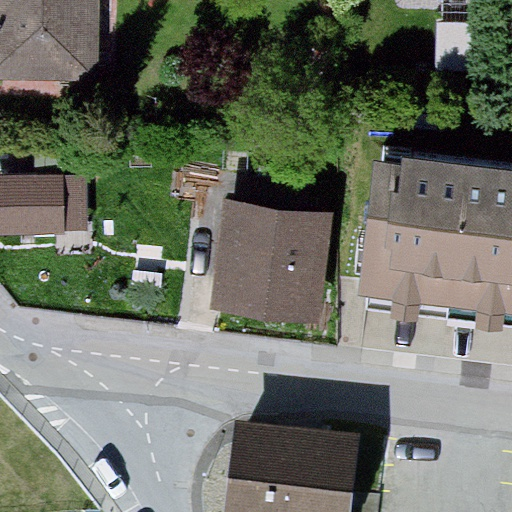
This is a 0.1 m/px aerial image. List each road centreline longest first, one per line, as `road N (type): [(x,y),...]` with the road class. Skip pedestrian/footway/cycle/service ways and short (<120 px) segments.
road 1 (residential): [(511,420),(49,365)]
road 2 (residential): [(49,365),(126,441),(164,511)]
